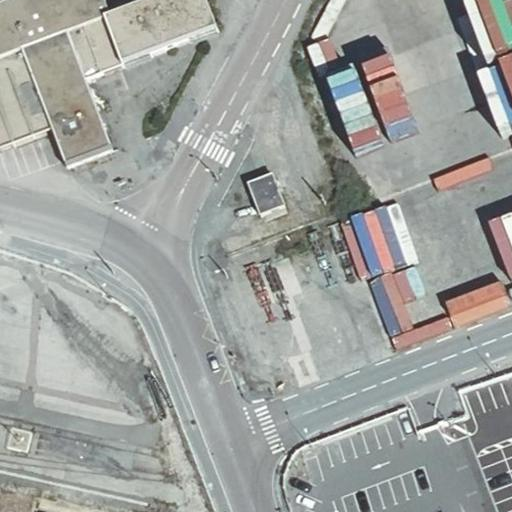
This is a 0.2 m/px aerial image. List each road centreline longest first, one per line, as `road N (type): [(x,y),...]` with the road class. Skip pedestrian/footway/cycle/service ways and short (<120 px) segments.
road 1 (unclassified): [(511,339),(235,443)]
road 2 (unclassified): [(152,245),(285,0)]
road 3 (tertiary): [(152,245),(235,443)]
road 4 (tertiary): [(0,204),(152,245)]
